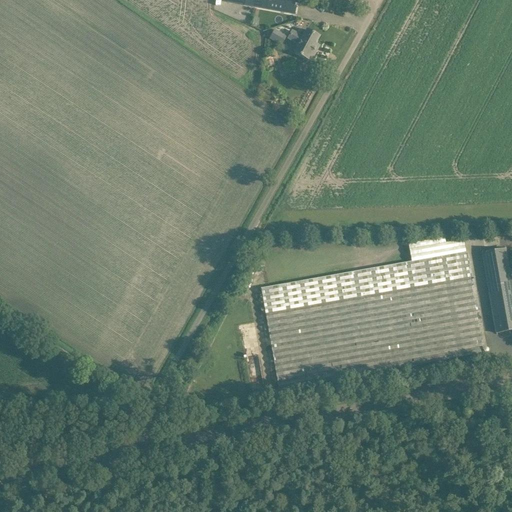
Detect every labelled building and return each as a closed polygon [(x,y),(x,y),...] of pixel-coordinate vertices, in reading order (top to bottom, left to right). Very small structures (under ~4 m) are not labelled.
[(227,0),(227,2),(294,15),(297,0),(227,0)] [(269,39),(282,46),(287,36),(274,29),(269,39)] [(295,53),(302,56),(310,61),(319,46),(315,44),(319,37),(310,32),(307,30),(303,38),(292,32),(288,39),(299,45),(295,53)] [(408,243),(411,262),(270,287),(261,289),(278,390),(483,354),(481,344),(470,278),(465,252),(463,240),(445,243),(444,237),(408,243)] [(482,254),(496,333),(511,330),(511,288),(505,249),(482,254)]
